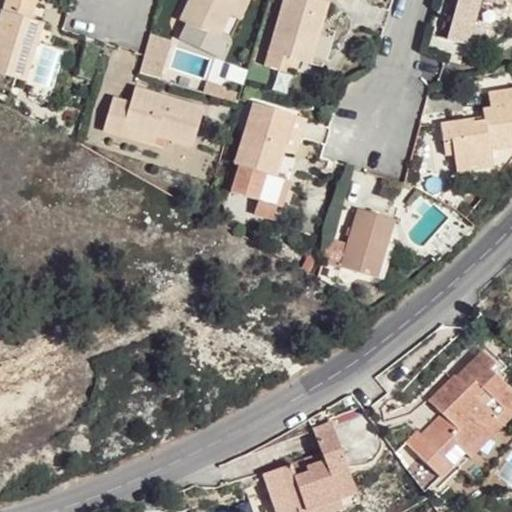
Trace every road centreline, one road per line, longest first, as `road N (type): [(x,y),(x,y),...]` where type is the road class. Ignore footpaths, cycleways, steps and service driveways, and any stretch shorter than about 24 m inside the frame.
road 1 (residential): [(46,511),(115,493),(290,401),(377,348),(511,229)]
road 2 (residential): [(378,136),(419,0)]
